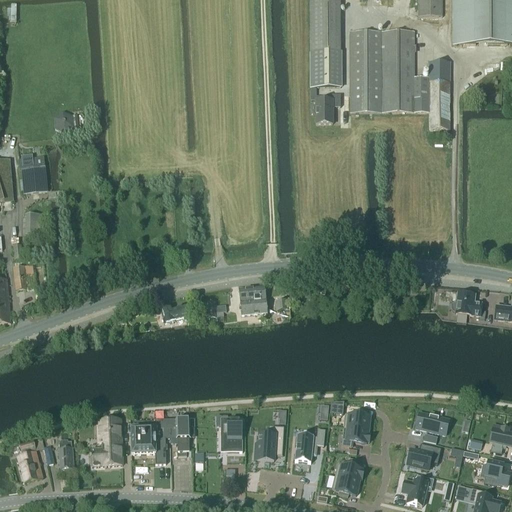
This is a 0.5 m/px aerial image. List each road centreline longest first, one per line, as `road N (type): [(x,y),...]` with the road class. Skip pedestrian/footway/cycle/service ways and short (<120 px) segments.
road 1 (secondary): [(0,341),(193,278),(334,264)]
road 2 (track): [(140,0),(167,162),(210,170),(220,274)]
road 3 (tertiary): [(291,511),(156,497),(0,505)]
road 4 (track): [(295,0),(304,265)]
road 5 (secondary): [(511,278),(334,264)]
